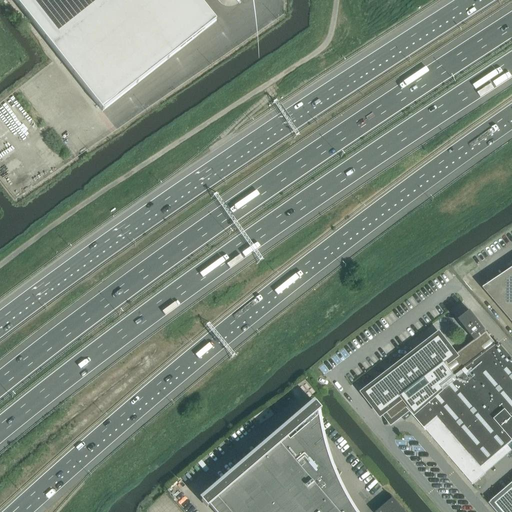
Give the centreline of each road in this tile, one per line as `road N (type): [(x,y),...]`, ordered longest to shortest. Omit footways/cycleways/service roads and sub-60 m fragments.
road 1 (motorway): [(13,511),(287,277),(511,112)]
road 2 (motorway): [(0,430),(283,217),(511,64)]
road 3 (motorway): [(511,25),(262,191),(0,384)]
road 4 (motorway): [(474,0),(0,324)]
road 5 (track): [(0,266),(317,53),(335,0)]
